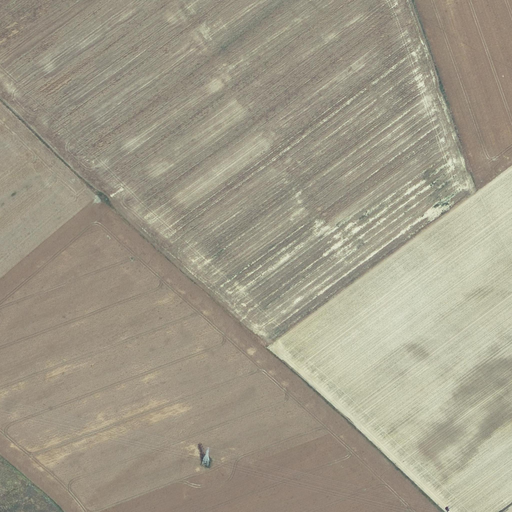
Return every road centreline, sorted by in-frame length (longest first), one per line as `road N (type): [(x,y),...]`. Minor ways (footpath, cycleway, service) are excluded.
road 1 (track): [(340,208),(203,0)]
road 2 (track): [(176,261),(0,97)]
